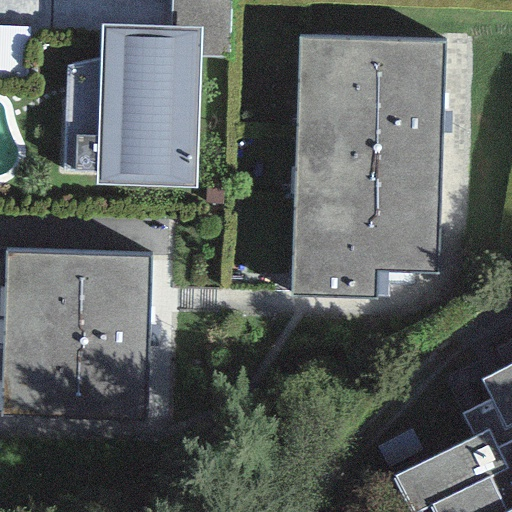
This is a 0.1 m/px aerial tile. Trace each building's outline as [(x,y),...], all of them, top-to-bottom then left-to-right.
[(170,0),(170,15),(202,16),(201,50),(228,51),(230,0),(170,0)] [(170,15),(101,13),(97,174),(198,176),(201,50),(202,16),(170,15)] [(445,29),(299,24),(290,282),(375,284),(376,257),(437,259),(445,29)] [(0,83),(26,84),(27,34),(0,33),(0,83)] [(151,246),(6,241),(0,404),(145,409),(151,246)] [(471,427),(394,463),(414,508),(431,500),(436,511),(511,511),(511,353),(480,369),(490,391),(462,404),(471,427)]
